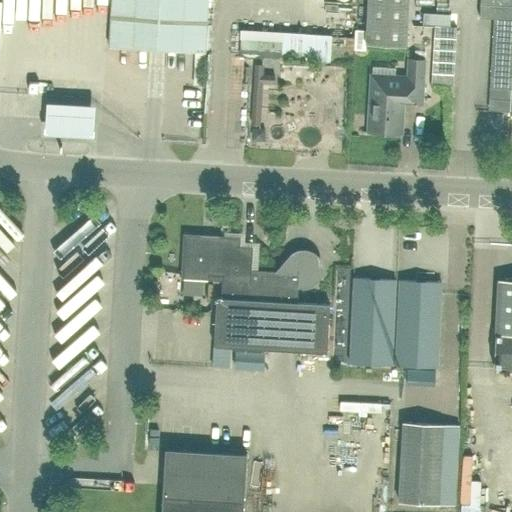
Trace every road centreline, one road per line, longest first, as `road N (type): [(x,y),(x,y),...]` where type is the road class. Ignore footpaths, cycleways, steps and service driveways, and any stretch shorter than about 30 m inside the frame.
road 1 (unclassified): [(511,194),(37,167)]
road 2 (unclassified): [(23,511),(37,167)]
